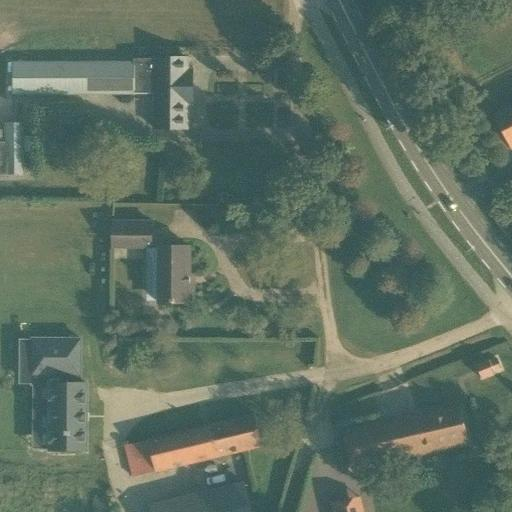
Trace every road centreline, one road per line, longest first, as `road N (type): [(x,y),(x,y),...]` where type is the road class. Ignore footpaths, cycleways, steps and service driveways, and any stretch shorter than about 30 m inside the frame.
road 1 (unclassified): [(331,371),(294,35),(300,0)]
road 2 (primary): [(511,278),(443,194),(337,0)]
road 3 (unclassified): [(331,371),(385,363),(511,307)]
